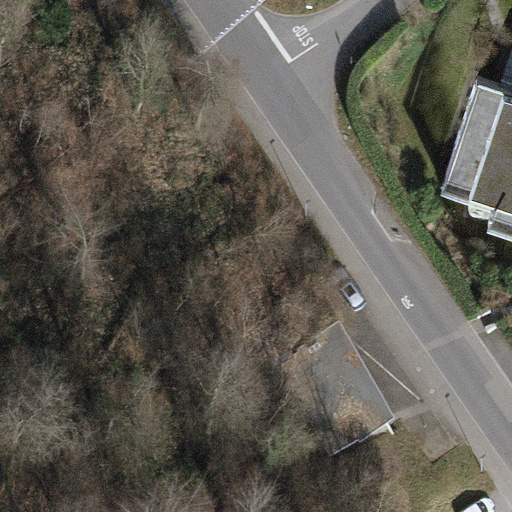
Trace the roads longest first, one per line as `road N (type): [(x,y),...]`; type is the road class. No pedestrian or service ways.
road 1 (residential): [(275,94),(511,429)]
road 2 (residential): [(275,94),(395,0)]
